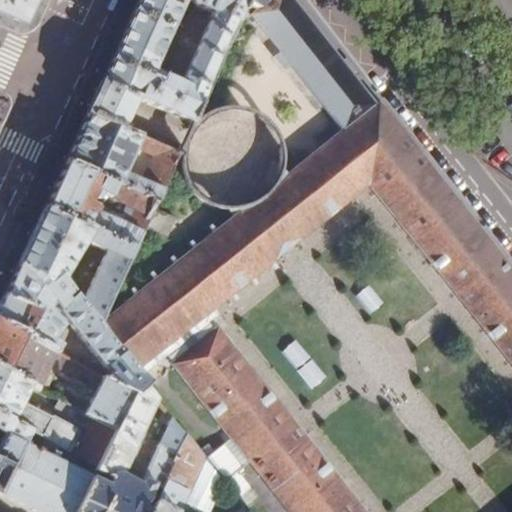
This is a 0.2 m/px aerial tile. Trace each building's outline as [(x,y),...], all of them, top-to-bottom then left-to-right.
[(36,0),(0,0),(0,11),(26,23),(36,0)] [(245,0),(137,0),(130,17),(101,81),(135,97),(191,123),(245,0)] [(376,102),(296,0),(266,0),(259,5),(254,9),(317,93),(343,129),(376,102)] [(135,97),(101,81),(94,96),(90,106),(87,112),(121,128),(129,112),(135,97)] [(343,129),(270,186),(263,194),(258,198),(249,202),(235,206),(227,206),(234,215),(98,325),(133,369),(367,180),(511,361),(511,273),(376,102),(343,129)] [(121,128),(87,112),(75,138),(66,159),(156,201),(176,154),(121,128)] [(153,207),(156,201),(66,159),(54,185),(44,207),(135,249),(144,227),(153,207)] [(44,207),(31,235),(19,261),(45,294),(61,280),(98,325),(101,323),(135,249),(44,207)] [(153,207),(144,227),(165,236),(174,216),(153,207)] [(133,369),(98,325),(61,280),(45,294),(19,261),(11,279),(4,293),(35,312),(23,332),(53,349),(57,352),(62,343),(54,337),(61,323),(48,307),(52,303),(110,374),(104,379),(131,395),(140,377),(133,369)] [(366,284),(353,295),(368,314),(382,303),(366,284)] [(4,293),(0,302),(0,318),(23,332),(35,312),(4,293)] [(0,368),(30,385),(36,388),(53,349),(23,332),(0,318),(0,368)] [(364,511),(218,327),(174,362),(291,511),(364,511)] [(311,388),(325,377),(294,339),(280,350),(311,388)] [(0,416),(26,431),(90,468),(111,431),(84,415),(57,400),(51,412),(86,432),(78,447),(69,442),(75,431),(50,417),(48,419),(22,404),(30,385),(0,368),(0,416)] [(148,511),(184,437),(162,408),(157,421),(166,426),(137,486),(118,478),(154,399),(144,386),(146,383),(140,377),(131,395),(111,431),(90,468),(86,478),(70,511),(148,511)] [(84,415),(111,431),(131,395),(104,379),(103,378),(84,415)] [(0,416),(0,460),(10,467),(19,446),(26,431),(0,416)] [(177,511),(205,456),(186,433),(184,437),(148,511),(177,511)] [(0,496),(28,510),(32,511),(70,511),(86,478),(19,446),(10,467),(0,488),(0,496)] [(0,488),(10,467),(0,460),(0,488)] [(223,479),(208,511),(235,511),(241,501),(223,479)]
